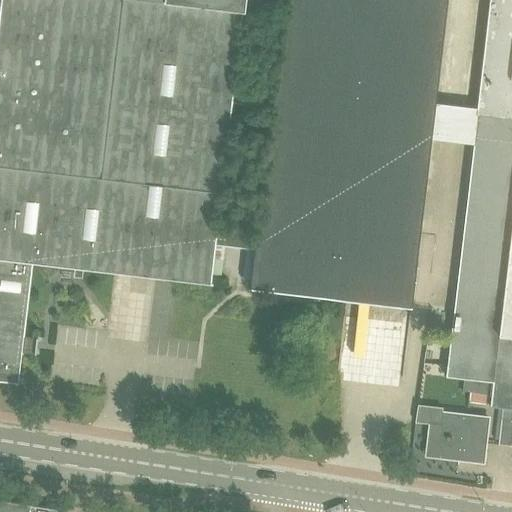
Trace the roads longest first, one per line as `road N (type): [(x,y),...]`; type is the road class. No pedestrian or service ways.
road 1 (secondary): [(301,490),(0,444)]
road 2 (secondary): [(439,511),(301,490)]
